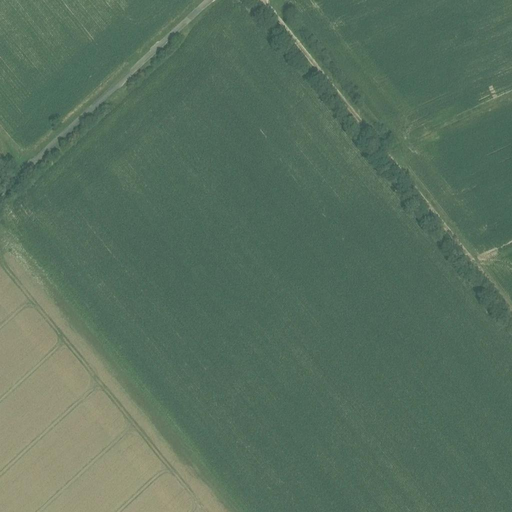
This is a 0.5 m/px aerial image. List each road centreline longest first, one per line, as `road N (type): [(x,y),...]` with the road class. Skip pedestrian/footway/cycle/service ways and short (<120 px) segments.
road 1 (track): [(511,313),(260,0)]
road 2 (unclassified): [(211,0),(0,193)]
